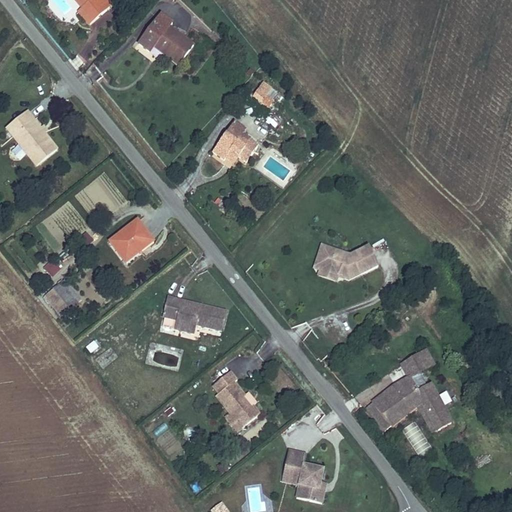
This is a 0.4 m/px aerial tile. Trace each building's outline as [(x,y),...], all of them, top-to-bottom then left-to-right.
[(106,0),(81,0),(77,4),(81,8),(77,12),(89,27),(113,5),(106,0)] [(138,45),(151,54),(155,49),(179,67),(195,46),(158,19),(138,45)] [(279,94),(263,83),(251,98),(269,110),(275,100),(281,104),(284,100),(278,96),(279,94)] [(18,135),(41,164),(59,149),(46,134),(49,131),(44,126),(41,128),(28,111),(5,129),(14,140),(18,135)] [(247,130),(234,121),(226,131),(243,135),(247,130)] [(230,153),(238,159),(247,164),(259,146),(243,135),(226,131),(210,152),(224,162),(226,160),(230,153)] [(18,135),(14,140),(37,167),(41,164),(18,135)] [(234,166),(238,159),(230,153),(226,160),(234,166)] [(138,219),(106,243),(126,266),(155,242),(138,219)] [(379,268),(369,246),(350,255),(321,245),(313,269),(319,272),(317,277),(336,283),(338,279),(349,282),(379,268)] [(191,266),(198,259),(192,252),(185,259),(191,266)] [(53,278),(61,270),(52,260),(43,268),(53,278)] [(81,301),(64,281),(42,300),(58,319),(81,301)] [(197,327),(222,332),(227,310),(167,297),(162,319),(177,322),(175,330),(195,335),(197,327)] [(94,341),(85,347),(90,354),(99,347),(94,341)] [(436,366),(428,349),(399,365),(406,378),(365,405),(385,432),(391,427),(392,428),(418,409),(432,435),(454,423),(432,384),(419,390),(411,378),(436,366)] [(223,419),(237,435),(262,414),(255,406),(258,404),(249,393),(246,395),(235,383),(238,380),(232,372),(211,388),(218,395),(214,398),(229,414),(223,419)] [(314,404),(305,416),(317,425),(326,414),(314,404)] [(156,437),(168,428),(164,422),(152,431),(156,437)] [(298,487),(296,499),(324,506),(327,491),(321,489),(325,469),(305,465),(308,454),(288,451),(280,483),(298,487)]
